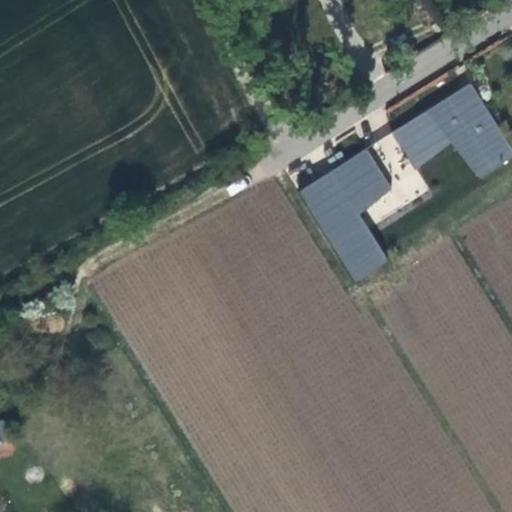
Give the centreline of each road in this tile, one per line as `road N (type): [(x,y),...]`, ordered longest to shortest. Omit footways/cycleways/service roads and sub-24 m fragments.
road 1 (residential): [(511,17),(335,126)]
road 2 (track): [(335,126),(306,141),(224,0)]
